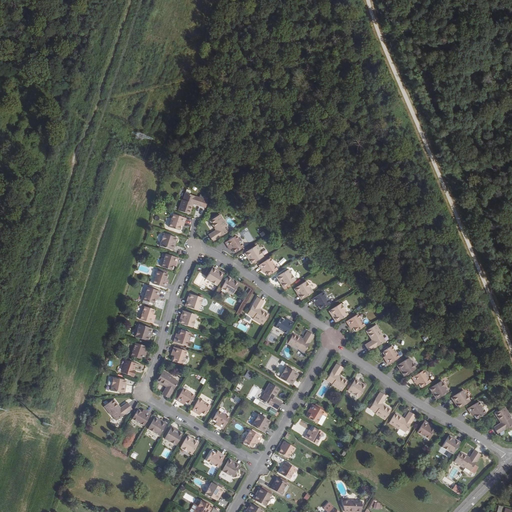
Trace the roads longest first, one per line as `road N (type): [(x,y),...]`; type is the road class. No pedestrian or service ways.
road 1 (track): [(129,0),(0,369)]
road 2 (track): [(511,348),(381,47),(370,0)]
road 3 (residential): [(259,465),(142,394),(176,293),(197,257)]
road 4 (residential): [(332,346),(511,457)]
road 5 (residential): [(197,257),(212,256),(329,335),(332,346)]
road 6 (residential): [(332,346),(259,465)]
